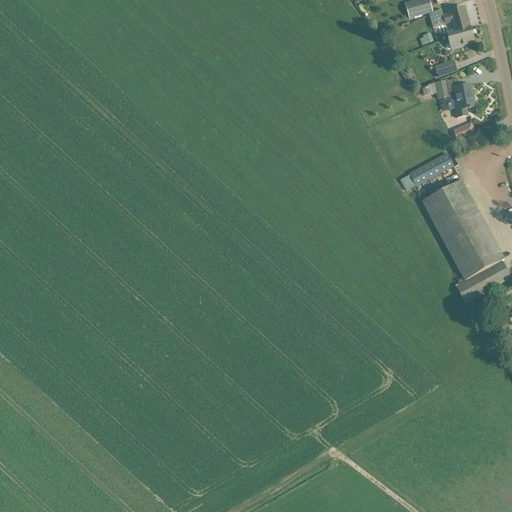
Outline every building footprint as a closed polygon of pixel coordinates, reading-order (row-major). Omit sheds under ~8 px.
[(421,0),(406,4),(410,19),(432,13),(428,0),(421,0)] [(455,33),(455,34),(463,32),(462,31),(470,28),(465,10),(463,9),(449,13),(450,14),(443,16),(442,10),(429,15),(433,29),(452,23),(455,33)] [(475,43),(470,28),(462,31),(463,32),(455,34),(455,33),(447,35),(451,50),(475,43)] [(431,36),(423,39),(425,44),(433,41),(431,36)] [(434,68),(438,78),(457,71),(454,62),(434,68)] [(470,116),(468,109),(475,108),(475,107),(474,108),(471,94),(472,94),(471,86),(449,90),(447,82),(435,84),(422,89),(424,97),(437,95),(438,100),(456,97),(459,111),(457,111),(458,118),(470,116)] [(452,131),(456,141),(475,133),(470,123),(452,131)] [(400,181),(406,192),(416,186),(416,187),(453,167),(447,155),(410,175),(410,176),(400,181)] [(453,169),(447,172),(450,178),(444,181),(447,188),(459,182),(453,169)] [(422,203),(465,281),(455,286),(465,304),(468,309),(476,305),(473,299),(477,297),(483,308),(493,302),(488,292),(511,279),(502,262),(504,261),(461,182),(422,203)]
